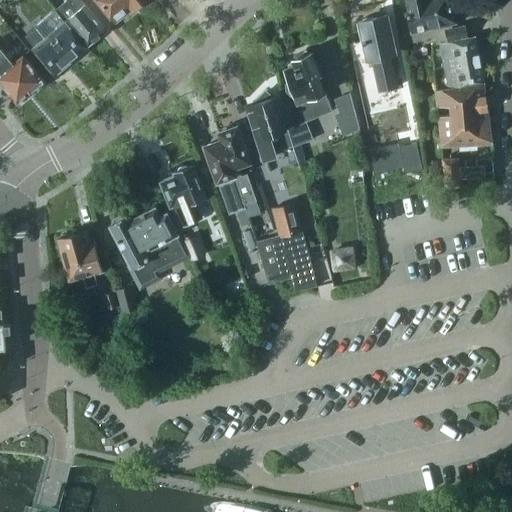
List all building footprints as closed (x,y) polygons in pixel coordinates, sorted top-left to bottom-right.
[(66,19),(67,18),(89,44),(106,30),(81,0),(65,0),(57,7),(66,19)] [(98,0),(112,17),(114,19),(128,8),(129,10),(141,0),(98,0)] [(455,21),(454,17),(450,0),(406,0),(409,11),(405,12),(406,17),(413,42),(434,36),(435,42),(466,35),(464,23),(451,26),(450,22),(455,21)] [(385,15),(373,17),(358,20),(367,58),(382,54),(388,80),(400,78),(386,17),(385,15)] [(24,37),(33,48),(55,75),(88,48),(66,21),(46,38),(36,27),(24,37)] [(439,43),(449,86),(483,79),(473,35),(467,37),(466,35),(435,42),(435,43),(439,43)] [(30,93),(44,81),(23,55),(13,63),(0,46),(0,81),(17,102),(18,101),(19,102),(25,97),(24,96),(30,91),(30,93)] [(292,58),(297,68),(285,73),(288,80),(286,80),(287,87),(291,92),(293,91),(297,101),(284,107),(288,126),(292,145),(292,146),(312,138),(304,117),(329,107),(331,110),(332,110),(325,91),(326,91),(319,74),(321,73),(311,50),(307,52),(305,50),(297,53),(297,56),(292,58)] [(491,141),(482,82),(483,81),(483,79),(449,86),(438,88),(435,88),(437,106),(453,104),(454,114),(437,116),(440,144),(458,143),(458,138),(476,138),(477,142),(491,141)] [(273,151),(292,145),(288,126),(283,128),(273,96),(271,97),(264,90),(252,103),(245,105),(262,158),(275,154),(273,151)] [(340,112),(348,132),(358,127),(349,92),(334,98),(340,112)] [(241,176),(237,165),(248,162),(245,152),(247,151),(245,143),(243,143),(237,126),(218,132),(221,139),(244,205),(255,201),(256,200),(247,174),(241,176)] [(235,212),(245,209),(244,205),(221,139),(205,145),(216,181),(229,176),(231,183),(226,185),(235,212)] [(416,145),(399,149),(403,166),(404,172),(422,168),(416,145)] [(370,156),(374,173),(403,166),(399,149),(370,156)] [(461,187),(458,157),(441,158),(443,189),(461,187)] [(194,202),(204,197),(191,165),(188,166),(185,165),(179,167),(178,171),(174,172),(175,177),(161,183),(171,205),(172,204),(181,225),(200,217),(194,202)] [(255,201),(244,205),(245,209),(248,216),(260,212),(255,201)] [(296,290),(316,285),(294,201),(271,207),(278,235),(291,276),(296,290)] [(157,272),(189,255),(188,251),(167,211),(159,215),(155,206),(130,219),(128,215),(123,218),(120,213),(110,219),(113,223),(109,225),(140,285),(158,275),(157,272)] [(94,271),(103,269),(94,241),(89,243),(85,229),(57,237),(69,279),(83,275),(86,286),(97,283),(94,271)] [(204,254),(196,235),(183,240),(188,251),(189,255),(191,259),(204,254)] [(255,241),(267,282),(291,276),(278,235),(255,241)] [(331,251),(334,269),(353,266),(350,248),(331,251)] [(216,256),(220,269),(239,262),(235,250),(216,256)] [(131,286),(115,290),(121,312),(137,308),(131,286)] [(103,293),(107,308),(117,305),(113,290),(103,293)] [(142,309),(124,318),(127,330),(147,320),(142,309)]
